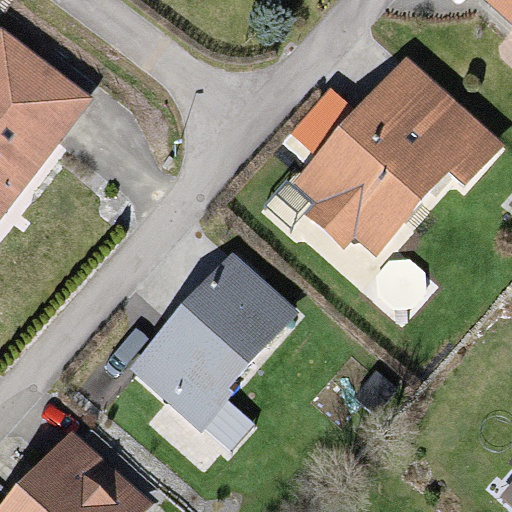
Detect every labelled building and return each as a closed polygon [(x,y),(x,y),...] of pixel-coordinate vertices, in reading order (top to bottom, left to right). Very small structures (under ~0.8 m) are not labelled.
[(511,0),(491,0),(511,16),(511,0)] [(0,232),(97,89),(0,23),(0,232)] [(503,118),(403,34),(287,172),(387,256),(503,118)] [(311,331),(241,271),(152,374),(221,434),(311,331)] [(132,511),(156,488),(67,402),(0,470),(0,511),(132,511)]
